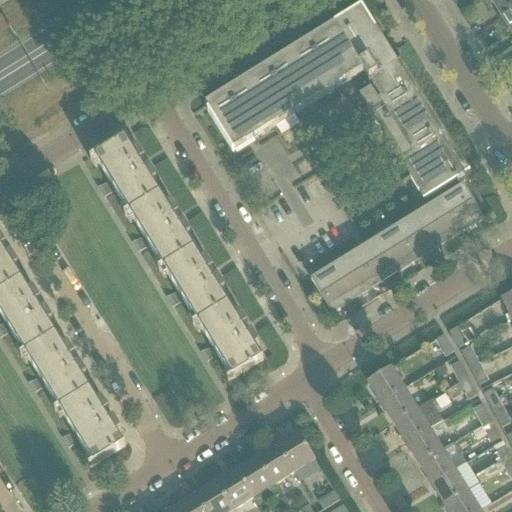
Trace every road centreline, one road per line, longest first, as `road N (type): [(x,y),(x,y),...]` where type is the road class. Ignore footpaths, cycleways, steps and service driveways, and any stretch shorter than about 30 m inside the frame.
road 1 (residential): [(322,369),(155,91)]
road 2 (residential): [(168,464),(0,190)]
road 3 (residential): [(322,369),(511,255)]
road 4 (residential): [(0,189),(155,91)]
road 5 (residential): [(511,152),(413,0)]
road 6 (residential): [(155,91),(311,0)]
road 7 (residential): [(168,464),(303,379)]
road 8 (residential): [(385,511),(303,379)]
road 9 (secondary): [(0,79),(128,0)]
